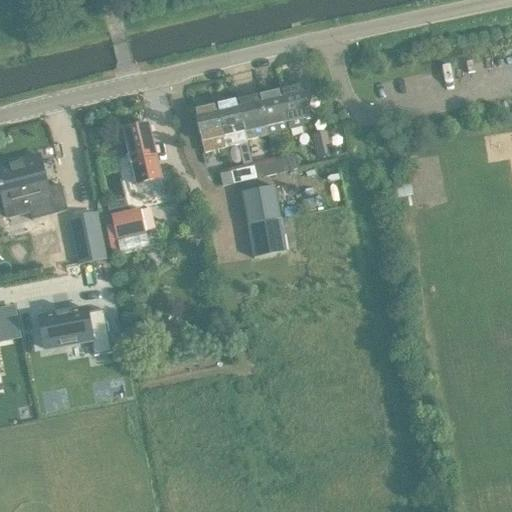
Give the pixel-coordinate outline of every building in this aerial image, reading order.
[(302,87),(280,92),(290,131),(302,128),(300,120),(309,118),(302,87)] [(268,136),(290,131),(280,92),(259,97),(268,136)] [(247,141),(268,136),(259,97),(238,102),(247,141)] [(247,144),(247,141),(238,102),(216,108),(226,149),(247,144)] [(202,143),(204,154),(226,149),(216,108),(195,113),(202,143)] [(149,125),(124,131),(132,163),(131,164),(134,176),(137,186),(161,180),(162,180),(157,159),(149,125)] [(332,154),(327,132),(312,135),(317,158),(332,154)] [(298,170),(295,154),(273,159),(277,175),(298,170)] [(61,187),(48,190),(39,157),(0,167),(0,188),(5,207),(27,201),(32,221),(67,212),(61,187)] [(256,180),(277,175),(273,159),(252,163),(256,180)] [(246,182),(256,180),(252,163),(231,168),(232,173),(243,170),(246,182)] [(231,168),(219,171),(222,187),(246,182),(243,170),(232,173),(231,168)] [(280,220),(274,188),(243,194),(249,226),(280,220)] [(114,225),(109,226),(108,226),(106,226),(112,252),(113,252),(115,252),(120,250),(120,254),(149,247),(141,209),(112,216),(114,225)] [(97,215),(67,221),(77,267),(106,261),(97,215)] [(280,220),(249,226),(254,259),(286,253),(280,220)] [(86,309),(39,319),(45,350),(91,341),(94,357),(112,353),(104,310),(87,313),(86,309)] [(158,335),(161,352),(187,347),(184,330),(158,335)] [(19,331),(0,334),(0,342),(21,339),(19,331)]
